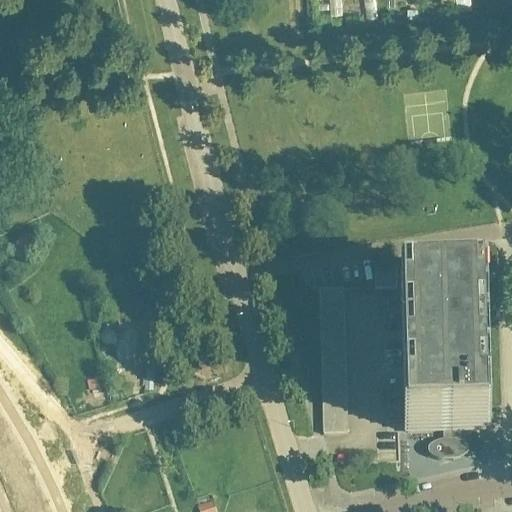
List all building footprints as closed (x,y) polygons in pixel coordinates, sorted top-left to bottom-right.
[(362,0),(363,23),(374,22),(373,0),(362,0)] [(22,241),(11,261),(28,270),(38,249),(22,241)] [(395,292),(395,275),(375,275),(376,290),(343,291),(343,293),(395,292)] [(487,431),(485,346),(483,288),(403,290),(406,433),(442,432),(442,442),(440,443),(435,444),(429,448),(427,451),(427,454),(428,455),(430,458),(434,460),(441,462),(442,462),(450,463),(454,462),(463,458),(466,456),(467,453),(467,450),(467,449),(465,447),(459,444),(458,443),(451,442),(450,432),(487,431)] [(343,302),(343,293),(343,291),(319,291),(319,303),(343,302)] [(343,313),(343,302),(319,303),(320,314),(343,313)] [(343,313),(320,314),(320,325),(344,324),(343,313)] [(344,335),(344,324),(320,325),(320,336),(344,335)] [(344,346),(344,335),(320,336),(321,347),(344,346)] [(344,357),(344,346),(321,347),(321,358),(344,357)] [(344,369),(344,357),(321,358),(321,369),(344,369)] [(345,380),(344,369),(321,369),(321,380),(345,380)] [(345,391),(345,380),(321,380),(322,391),(345,391)] [(345,402),(345,391),(322,391),(322,402),(345,402)] [(345,413),(345,402),(322,402),(322,413),(345,413)] [(346,424),(345,413),(322,413),(323,424),(346,424)] [(346,435),(346,424),(323,424),(323,435),(346,435)]
